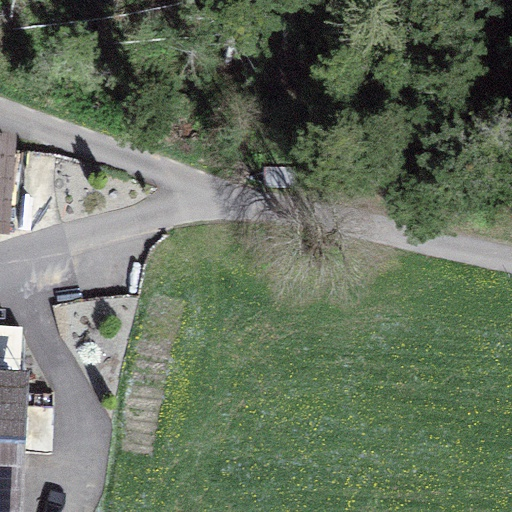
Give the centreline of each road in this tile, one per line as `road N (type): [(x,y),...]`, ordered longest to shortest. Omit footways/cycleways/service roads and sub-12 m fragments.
road 1 (track): [(0,102),(284,202),(511,249)]
road 2 (track): [(284,202),(195,0)]
